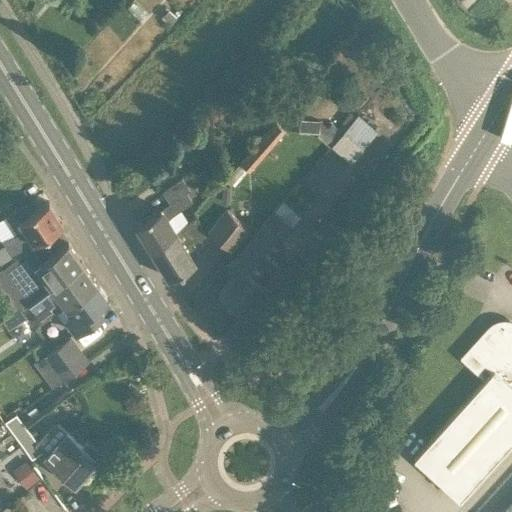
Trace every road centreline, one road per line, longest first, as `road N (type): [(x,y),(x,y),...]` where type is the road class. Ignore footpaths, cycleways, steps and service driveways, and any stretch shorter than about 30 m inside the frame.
road 1 (tertiary): [(223,430),(0,66)]
road 2 (tertiary): [(276,439),(344,384),(487,130)]
road 3 (unclassified): [(487,130),(408,0)]
